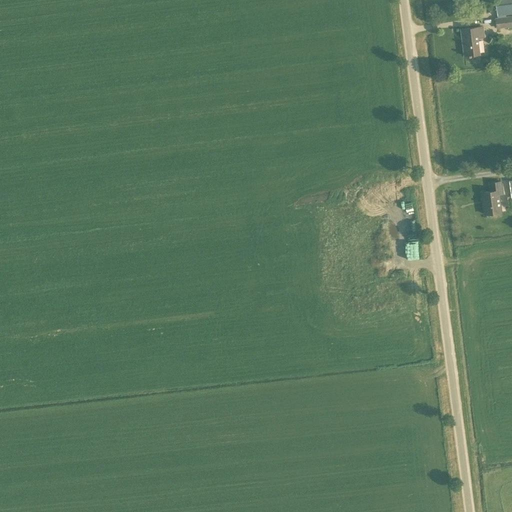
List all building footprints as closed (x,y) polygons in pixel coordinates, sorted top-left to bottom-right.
[(511,0),(495,0),(497,16),(511,13),(511,0)] [(511,16),(495,18),(497,29),(511,26),(511,16)] [(461,29),(465,55),(480,52),(478,38),(484,37),(483,26),(461,29)] [(481,192),(484,214),(502,212),(499,193),(503,193),(501,181),(490,183),(491,191),(481,192)] [(376,208),(379,222),(395,218),(391,204),(376,208)] [(376,226),(348,229),(352,269),(364,267),(364,273),(376,272),(375,264),(380,264),(376,226)]
